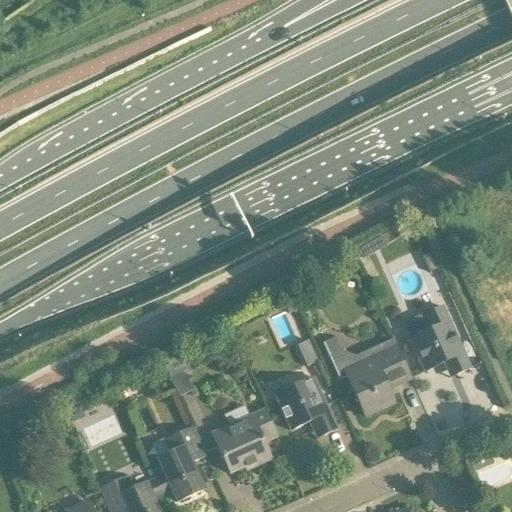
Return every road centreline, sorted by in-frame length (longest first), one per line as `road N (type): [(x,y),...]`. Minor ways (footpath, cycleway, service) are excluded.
road 1 (trunk): [(0,287),(511,23)]
road 2 (trunk): [(0,329),(456,107)]
road 3 (trunk): [(442,0),(0,231)]
road 4 (trunk): [(265,41),(0,181)]
road 5 (residential): [(303,511),(419,456)]
